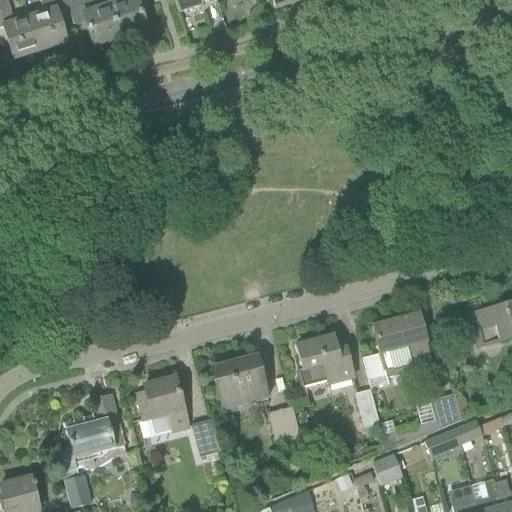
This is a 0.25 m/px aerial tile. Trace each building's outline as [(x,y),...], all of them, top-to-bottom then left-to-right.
[(28,19),(13,24),(5,0),(0,0),(0,30),(2,30),(12,61),(39,53),(28,19)] [(68,14),(63,0),(37,0),(42,15),(28,19),(39,53),(65,45),(56,17),(68,14)] [(90,0),(63,0),(68,14),(72,26),(83,23),(92,50),(118,41),(107,7),(94,11),(90,0)] [(137,6),(148,2),(147,0),(120,0),(121,2),(107,7),(118,41),(145,33),(137,6)] [(201,5),(214,0),(213,0),(172,0),(177,15),(201,7),(201,5)] [(297,0),(270,0),(273,11),(298,3),(297,0)] [(511,339),(511,305),(505,308),(504,306),(468,316),(477,351),(508,342),(508,341),(511,339)] [(431,369),(422,336),(417,317),(371,329),(385,380),(431,369)] [(344,351),(336,353),(332,339),(294,349),(300,372),(297,373),(301,390),(325,383),(327,390),(353,383),(344,351)] [(361,358),(369,390),(385,386),(376,354),(361,358)] [(266,403),(255,360),(255,359),(210,371),(222,415),(266,403)] [(187,433),(178,400),(173,380),(142,388),(144,394),(134,397),(142,426),(166,420),(170,437),(187,433)] [(361,431),(376,428),(367,393),(352,397),(361,431)] [(68,450),(59,452),(63,471),(64,473),(60,474),(70,511),(81,509),(78,495),(87,493),(83,478),(78,479),(76,472),(92,468),(91,462),(98,460),(97,455),(123,448),(115,416),(109,397),(93,401),(98,424),(64,433),(68,450)] [(460,422),(455,402),(454,397),(428,403),(433,423),(379,437),(384,456),(460,422)] [(291,454),(301,451),(288,410),(264,417),(273,446),(287,442),(291,454)] [(511,414),(498,420),(502,429),(511,424),(511,414)] [(480,438),(502,429),(498,420),(476,430),(480,438)] [(198,461),(218,456),(211,423),(190,428),(198,461)] [(460,448),(479,440),(473,425),(454,433),(460,446),(460,448)] [(460,448),(460,446),(454,433),(422,446),(428,461),(460,448)] [(128,472),(140,469),(136,454),(123,457),(128,472)] [(378,490),(401,480),(391,458),(368,468),(378,490)] [(362,488),(372,483),(369,476),(351,483),(354,491),(354,490),(359,506),(366,504),(362,488)] [(340,494),(351,490),(346,477),(335,482),(340,494)] [(34,484),(31,485),(30,478),(17,481),(17,483),(0,487),(0,495),(4,511),(38,511),(32,488),(35,488),(34,484)] [(499,511),(493,487),(491,483),(470,489),(473,504),(475,511),(499,511)] [(511,511),(511,494),(508,495),(505,484),(493,487),(499,511),(511,511)] [(475,511),(473,504),(470,489),(445,497),(449,511),(475,511)] [(311,511),(307,493),(287,501),(290,511),(311,511)] [(130,499),(128,503),(130,507),(133,510),(137,510),(140,508),(142,504),(141,500),(138,497),(133,497),(130,499)] [(424,511),(421,499),(409,503),(411,511),(424,511)]
